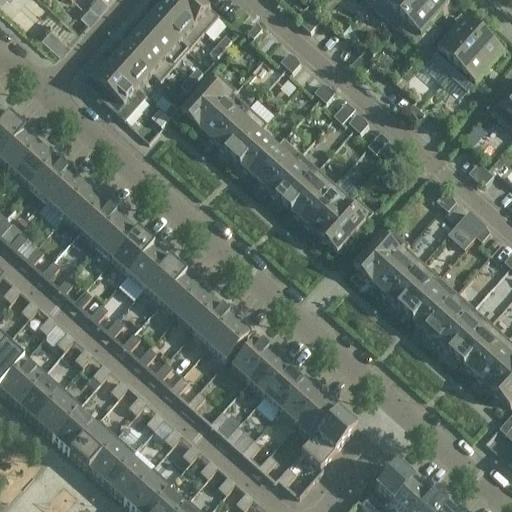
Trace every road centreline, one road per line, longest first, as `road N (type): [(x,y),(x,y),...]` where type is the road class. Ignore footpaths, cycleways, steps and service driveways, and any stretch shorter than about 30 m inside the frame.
road 1 (residential): [(406,413),(44,94)]
road 2 (residential): [(0,263),(282,511)]
road 3 (residential): [(511,506),(406,413)]
road 4 (residential): [(322,511),(406,413)]
road 5 (residential): [(44,94),(128,0)]
